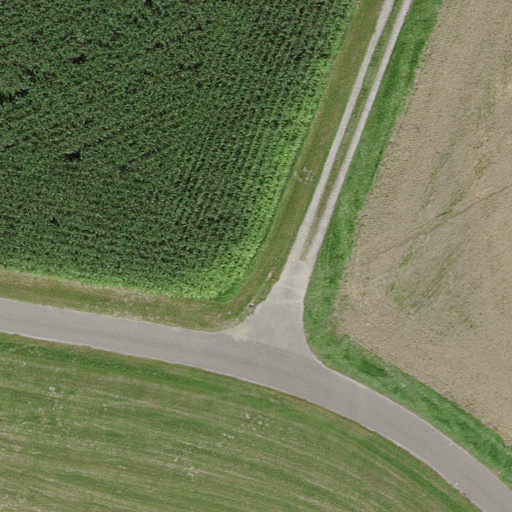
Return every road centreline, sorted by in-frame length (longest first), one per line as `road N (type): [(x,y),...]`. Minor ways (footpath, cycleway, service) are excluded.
road 1 (track): [(0,316),(274,359),(414,429),(505,511)]
road 2 (track): [(274,359),(325,240),(404,0)]
